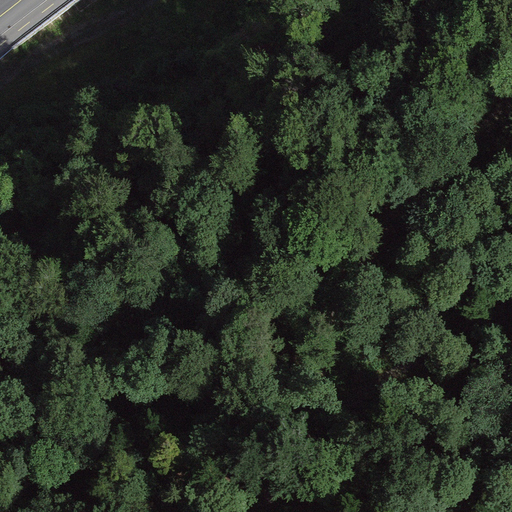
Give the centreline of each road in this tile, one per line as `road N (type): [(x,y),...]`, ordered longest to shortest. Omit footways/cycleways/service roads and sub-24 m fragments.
road 1 (track): [(511,107),(383,225),(340,310),(302,453)]
road 2 (track): [(511,316),(425,353),(302,453)]
